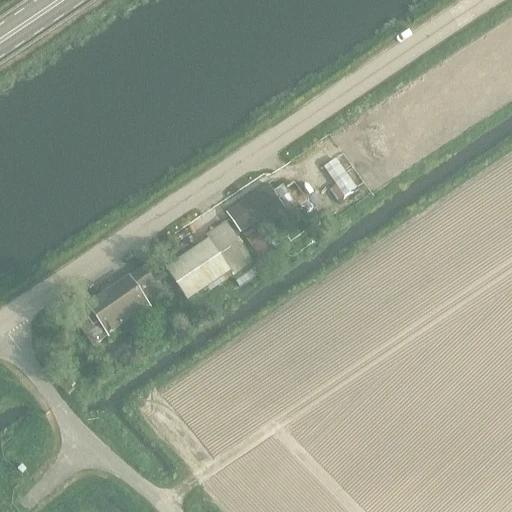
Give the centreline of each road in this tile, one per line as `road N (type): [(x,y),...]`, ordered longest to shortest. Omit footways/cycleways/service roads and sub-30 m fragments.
road 1 (unclassified): [(0,324),(479,0)]
road 2 (unclassified): [(167,511),(66,417),(0,324)]
